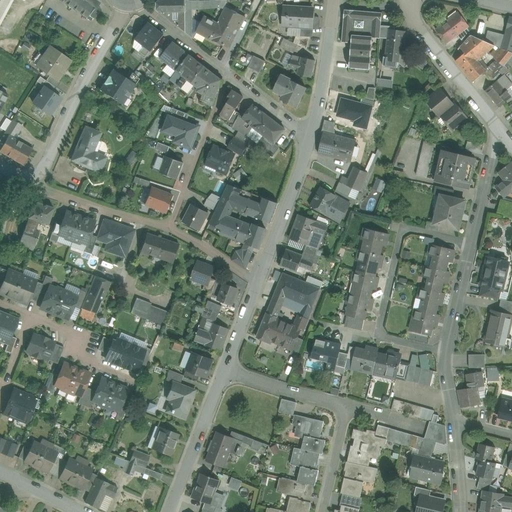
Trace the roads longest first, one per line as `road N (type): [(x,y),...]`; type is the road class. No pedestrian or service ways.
road 1 (residential): [(445,353),(376,336),(403,226),(471,243)]
road 2 (residential): [(36,185),(125,6)]
road 3 (residential): [(169,230),(227,75)]
road 4 (residential): [(258,286),(310,141)]
road 5 (residential): [(410,0),(428,43),(494,127)]
road 6 (residential): [(169,511),(224,372)]
road 7 (residential): [(310,141),(334,0)]
road 8 (residential): [(36,185),(169,230)]
road 9 (residential): [(224,372),(346,406)]
road 10 (residential): [(30,316),(70,333),(92,363),(134,380)]
